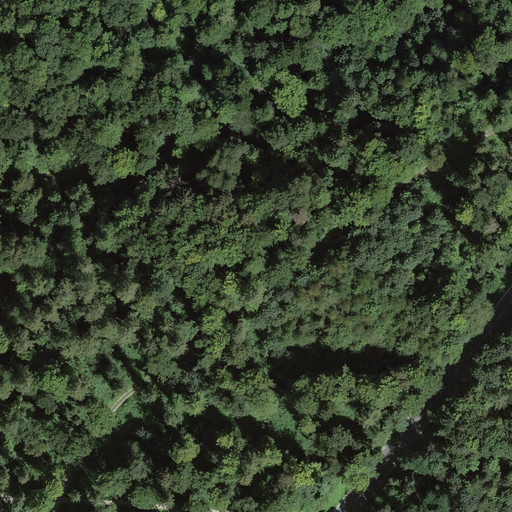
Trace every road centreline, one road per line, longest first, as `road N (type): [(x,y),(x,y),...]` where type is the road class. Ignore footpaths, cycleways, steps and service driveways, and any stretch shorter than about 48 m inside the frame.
road 1 (track): [(51,499),(102,430),(256,293),(511,112)]
road 2 (track): [(418,0),(261,90),(202,143),(159,161),(0,177)]
road 3 (primary): [(348,511),(511,304)]
road 4 (track): [(0,496),(220,511)]
